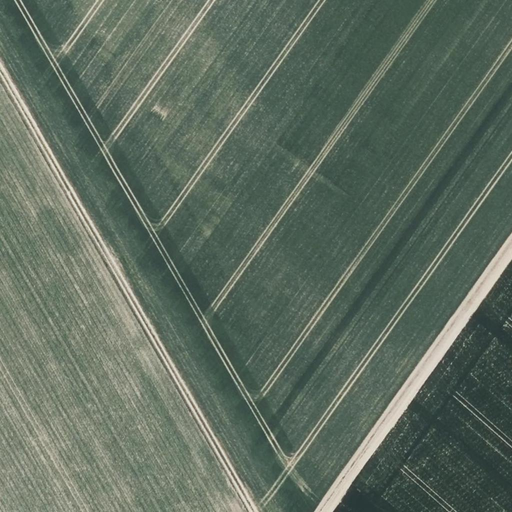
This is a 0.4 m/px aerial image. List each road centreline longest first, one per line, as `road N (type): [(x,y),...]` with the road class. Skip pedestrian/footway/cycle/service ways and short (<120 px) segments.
road 1 (track): [(254,511),(0,69)]
road 2 (track): [(327,511),(511,252)]
